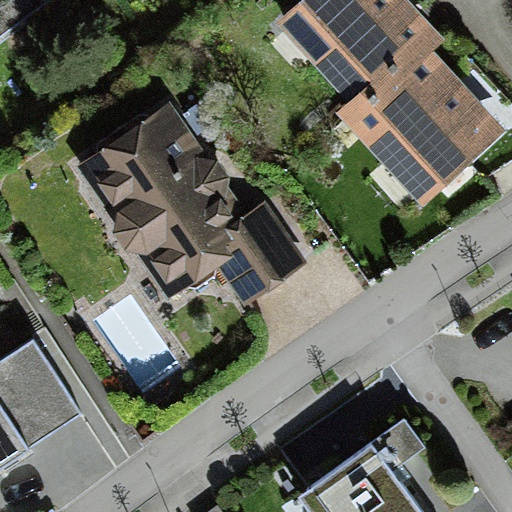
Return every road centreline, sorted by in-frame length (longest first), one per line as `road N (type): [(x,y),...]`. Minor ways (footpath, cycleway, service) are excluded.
road 1 (residential): [(374,311),(98,511)]
road 2 (residential): [(374,311),(511,493)]
road 3 (residential): [(511,218),(374,311)]
